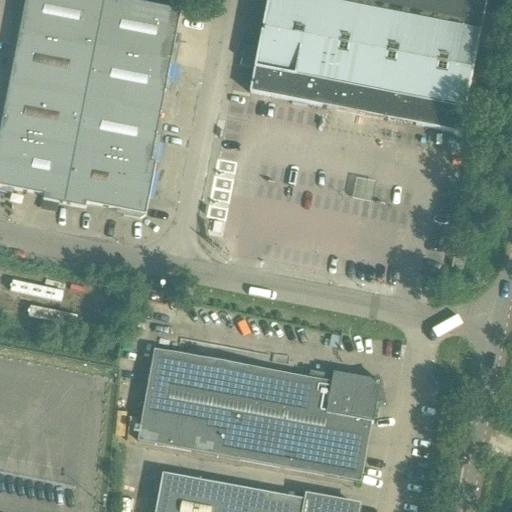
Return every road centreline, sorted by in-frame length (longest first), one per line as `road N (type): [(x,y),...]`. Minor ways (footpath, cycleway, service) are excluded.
road 1 (unclassified): [(174,270),(227,0)]
road 2 (unclassified): [(428,325),(174,270)]
road 3 (unclassified): [(393,511),(428,325)]
road 4 (unclassified): [(174,270),(0,234)]
road 5 (tertiary): [(466,511),(498,339)]
